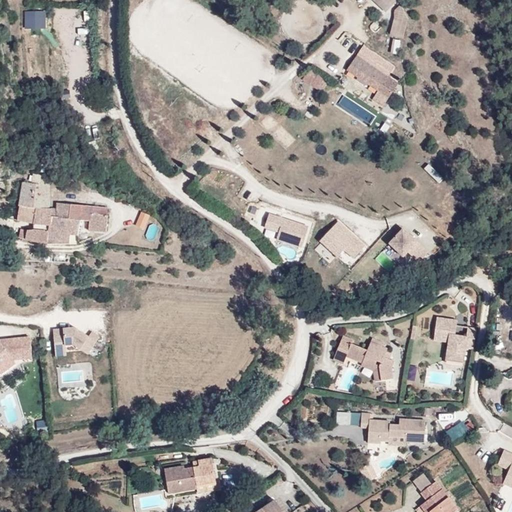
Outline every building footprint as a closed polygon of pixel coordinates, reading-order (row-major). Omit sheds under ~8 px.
[(406,13),(401,3),(397,7),(397,13),(392,30),(401,33),(406,13)] [(82,26),(89,25),(87,10),(80,11),(82,26)] [(389,52),(397,54),(400,39),(392,37),(389,52)] [(387,74),(357,51),(347,65),(376,88),(387,74)] [(306,75),(322,86),(330,75),(317,65),(306,75)] [(395,80),(387,74),(376,88),(385,94),(395,80)] [(439,182),(444,177),(428,162),(423,167),(439,182)] [(46,205),(47,181),(20,179),(17,220),(34,221),(34,228),(16,228),(15,235),(47,241),(49,206),(46,205)] [(79,234),(82,219),(85,219),(86,231),(105,231),(106,211),(90,211),(90,204),(53,201),(52,206),(49,206),(47,241),(70,241),(71,233),(79,234)] [(143,228),(150,212),(140,208),(134,224),(143,228)] [(303,247),(310,224),(269,211),(264,227),(278,231),(276,239),(303,247)] [(367,246),(338,219),(320,238),(338,256),(344,248),(354,259),(367,246)] [(151,238),(159,225),(151,221),(144,234),(151,238)] [(430,247),(404,223),(389,239),(405,253),(408,249),(418,260),(430,247)] [(374,259),(386,269),(399,254),(387,244),(374,259)] [(27,270),(27,261),(14,261),(14,269),(27,270)] [(472,350),(480,331),(460,324),(462,318),(443,312),(435,333),(450,338),(445,350),(462,355),(465,348),(472,350)] [(425,335),(430,322),(426,320),(422,333),(425,335)] [(53,329),(54,350),(65,349),(65,344),(71,343),(79,349),(79,348),(87,353),(98,335),(91,330),(87,336),(73,327),(53,329)] [(391,355),(394,347),(378,340),(375,348),(359,342),(361,339),(351,335),(341,358),(351,362),(354,354),(370,361),(371,358),(383,362),(384,359),(388,360),(386,365),(389,379),(400,377),(399,366),(402,359),(391,355)] [(0,365),(11,358),(11,357),(31,355),(29,336),(8,338),(8,343),(2,343),(0,339),(0,365)] [(398,358),(400,352),(393,350),(391,355),(398,358)] [(460,361),(462,355),(445,350),(444,355),(460,361)] [(0,371),(14,362),(11,358),(0,365),(0,371)] [(389,379),(386,365),(388,360),(384,359),(383,362),(371,358),(370,361),(369,365),(380,369),(382,380),(389,379)] [(336,410),(336,424),(359,424),(359,410),(336,410)] [(359,426),(367,427),(369,411),(361,410),(359,426)] [(432,441),(433,419),(407,417),(407,423),(397,423),(389,422),(389,419),(378,418),(378,412),(369,412),(369,426),(377,426),(376,441),(388,442),(389,439),(396,440),(397,435),(414,436),(414,440),(432,441)] [(445,430),(452,442),(470,430),(463,418),(445,430)] [(414,446),(414,440),(414,436),(397,435),(396,440),(396,445),(414,446)] [(511,455),(503,452),(497,466),(510,471),(504,484),(511,487),(511,455)] [(221,477),(215,456),(191,464),(192,467),(166,475),(173,497),(200,489),(198,485),(221,477)] [(433,481),(424,470),(414,478),(422,489),(433,481)] [(379,478),(376,472),(371,474),(374,481),(379,478)] [(202,496),(225,489),(221,477),(198,485),(200,489),(202,496)] [(459,506),(437,478),(433,481),(422,489),(429,497),(421,502),(428,511),(431,508),(433,511),(459,511),(456,508),(459,506)] [(277,511),(268,498),(246,511),(277,511)]
